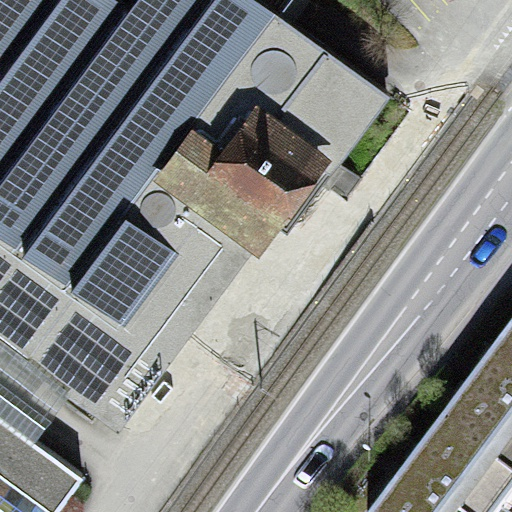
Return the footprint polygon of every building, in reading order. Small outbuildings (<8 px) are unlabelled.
[(273,214),(286,224),(387,89),(265,0),(128,0),(127,2),(123,0),(0,0),(0,338),(117,424),(273,214)] [(511,334),(478,381),(511,406),(511,334)] [(511,406),(478,381),(440,430),(511,483),(511,406)] [(0,511),(52,511),(82,472),(0,413),(0,511)] [(446,511),(500,511),(511,496),(511,483),(440,430),(403,480),(446,511)] [(378,511),(446,511),(403,480),(378,511)]
